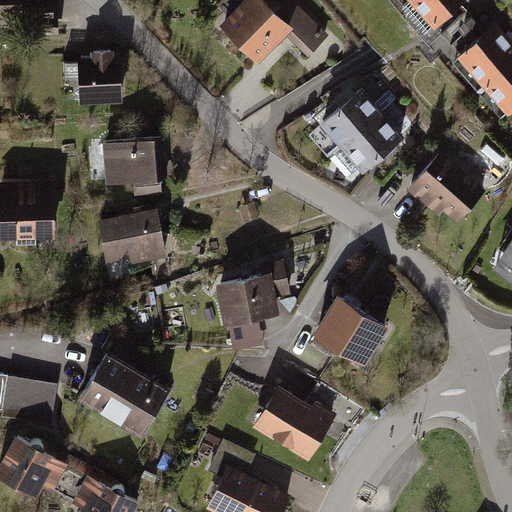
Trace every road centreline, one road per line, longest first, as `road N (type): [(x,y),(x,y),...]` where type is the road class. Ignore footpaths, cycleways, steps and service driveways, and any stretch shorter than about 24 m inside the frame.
road 1 (residential): [(101,0),(225,126),(421,267),(454,313),(478,371)]
road 2 (residential): [(339,511),(367,458),(401,420),(478,371)]
road 3 (residential): [(478,371),(511,504)]
